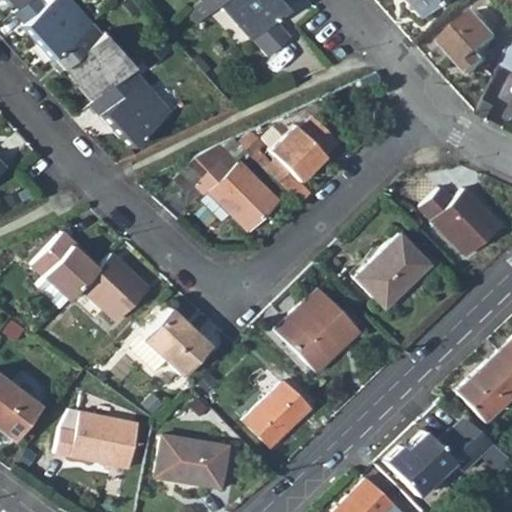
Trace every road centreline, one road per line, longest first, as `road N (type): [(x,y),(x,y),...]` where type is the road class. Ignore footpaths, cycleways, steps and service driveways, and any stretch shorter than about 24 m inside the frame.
road 1 (residential): [(0,72),(101,184),(212,289),(249,287),(435,104)]
road 2 (tertiary): [(511,275),(264,511)]
road 3 (residential): [(337,0),(435,104)]
